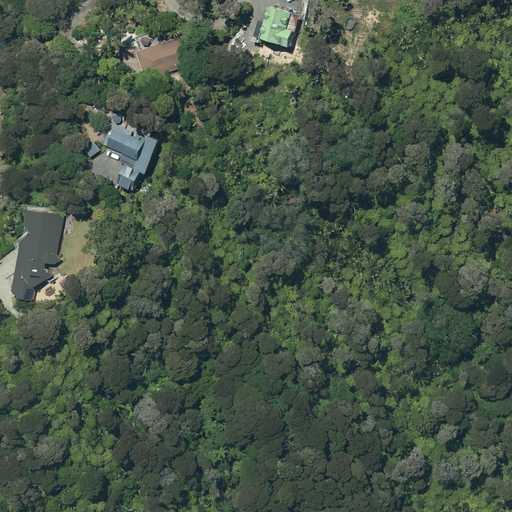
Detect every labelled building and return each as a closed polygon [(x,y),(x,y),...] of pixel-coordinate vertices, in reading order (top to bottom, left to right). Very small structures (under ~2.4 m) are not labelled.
[(258,45),(288,53),(293,37),(285,34),(290,17),(268,11),(258,45)] [(145,50),(154,78),(173,72),(175,77),(200,69),(198,63),(203,61),(194,34),(145,50)] [(133,60),(127,50),(112,58),(118,69),(133,60)] [(143,135),(137,133),(138,132),(119,125),(112,146),(130,153),(127,159),(133,161),(124,181),(145,190),(154,170),(159,172),(173,139),(161,134),(160,138),(144,131),(143,135)] [(102,150),(95,141),(85,149),(93,158),(102,150)] [(61,264),(67,259),(64,252),(72,210),(41,203),(34,236),(25,242),(28,255),(24,271),(14,278),(21,291),(21,295),(41,300),(44,287),(60,275),(57,270),(53,269),(55,263),(61,264)]
